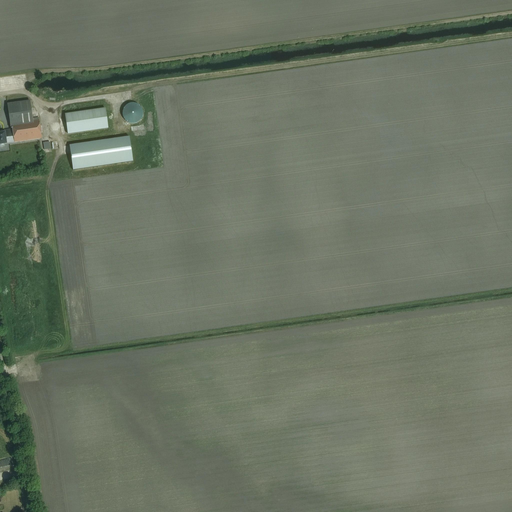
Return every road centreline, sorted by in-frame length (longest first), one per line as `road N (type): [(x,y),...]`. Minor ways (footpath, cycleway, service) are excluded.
road 1 (track): [(511,14),(43,72),(0,92)]
road 2 (unclassified): [(32,511),(0,357)]
